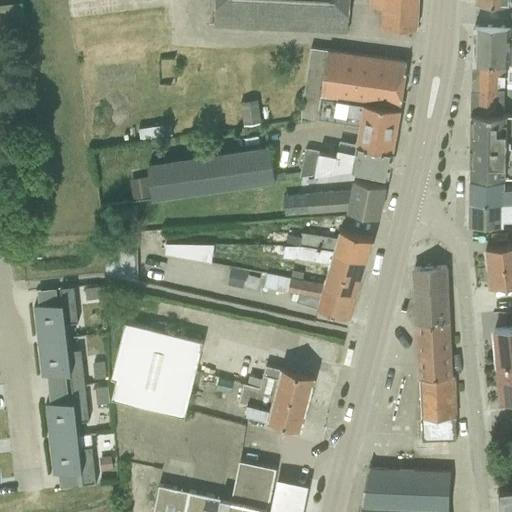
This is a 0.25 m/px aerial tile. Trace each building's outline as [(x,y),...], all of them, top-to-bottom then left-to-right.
[(215,0),(213,23),(347,31),(348,0),(215,0)] [(382,26),(411,28),(416,28),(417,0),(371,0),(371,6),(383,7),(382,26)] [(0,26),(23,24),(20,2),(0,4),(0,26)] [(511,26),(474,25),(472,63),(508,64),(511,64),(511,26)] [(295,57),(308,57),(308,43),(296,43),(295,57)] [(299,117),(303,118),(317,120),(320,96),(327,49),(310,46),(299,117)] [(327,49),(320,96),(400,108),(407,60),(345,51),(327,49)] [(511,64),(508,64),(472,63),(472,87),(511,87),(511,64)] [(511,87),(472,87),(471,110),(503,111),(504,102),(511,102),(511,87)] [(242,96),(226,97),(228,122),(244,121),(242,96)] [(396,132),(400,108),(349,101),(348,114),(361,116),(359,126),(359,128),(395,135),(396,132)] [(511,110),(503,111),(471,110),(470,173),(511,173),(511,110)] [(153,118),(125,125),(128,138),(156,131),(153,118)] [(299,176),(303,176),(356,168),(388,174),(392,149),(395,135),(359,128),(355,149),(340,147),(339,153),(304,146),(299,176)] [(162,162),(150,164),(156,198),(277,179),(272,145),(162,162)] [(505,178),(470,177),(470,199),(511,200),(511,185),(505,185),(505,178)] [(351,208),(360,210),(380,214),(386,186),(357,180),(355,189),(309,192),(310,210),(351,208)] [(511,200),(470,199),(469,223),(503,224),(503,218),(511,218),(511,200)] [(138,204),(114,205),(115,226),(139,225),(138,204)] [(32,220),(17,222),(19,236),(33,235),(32,220)] [(333,250),(366,260),(373,238),(339,229),(336,237),(301,232),(300,236),(287,234),(285,245),(333,250)] [(136,231),(105,234),(105,274),(137,281),(136,231)] [(324,283),(356,294),(366,260),(333,250),(285,245),(259,244),(259,253),(283,254),(283,256),(330,263),(324,283)] [(511,244),(485,247),(487,267),(511,264),(511,244)] [(511,264),(487,267),(489,287),(511,284),(511,264)] [(451,375),(445,265),(413,267),(419,378),(451,375)] [(349,316),(356,294),(324,283),(259,271),(256,282),(264,284),(264,286),(293,292),(291,299),(349,316)] [(240,285),(224,281),(220,299),(236,302),(240,285)] [(87,299),(102,296),(102,293),(106,293),(105,287),(101,287),(101,285),(85,288),(87,299)] [(34,305),(38,340),(67,336),(66,323),(78,322),(74,286),(60,287),(61,302),(57,302),(39,304),(34,305)] [(56,288),(37,290),(39,304),(57,302),(56,288)] [(202,340),(125,321),(111,378),(116,379),(111,398),(184,416),(202,340)] [(511,326),(494,329),(497,365),(511,363),(511,326)] [(69,372),(70,386),(85,384),(81,348),(69,350),(67,336),(38,340),(42,375),(47,374),(65,372),(69,372)] [(104,361),(92,362),(94,378),(106,377),(104,361)] [(511,363),(497,365),(501,400),(511,399),(511,363)] [(259,389),(307,401),(313,377),(265,364),(260,386),(259,389)] [(47,374),(48,389),(67,386),(65,372),(47,374)] [(451,375),(419,378),(422,441),(456,439),(453,375),(451,375)] [(215,388),(230,392),(233,381),(218,377),(215,388)] [(307,401),(259,389),(260,386),(243,382),(238,401),(247,403),(244,413),(300,427),(307,401)] [(45,403),(49,438),(83,434),(81,421),(89,420),(85,384),(70,386),(72,400),(69,400),(50,402),(45,403)] [(67,386),(48,389),(50,402),(69,400),(67,386)] [(98,403),(109,402),(107,386),(96,387),(98,403)] [(82,484),(96,483),(92,446),(84,447),(83,434),(49,438),(53,474),(58,473),(77,471),(80,470),(82,484)] [(158,484),(152,511),(265,511),(275,467),(239,459),(231,499),(158,484)] [(448,511),(450,470),(369,465),(358,511),(448,511)] [(77,471),(58,473),(60,487),(78,485),(77,471)] [(302,511),(308,482),(277,476),(269,511),(302,511)] [(511,511),(511,489),(498,491),(500,511),(511,511)]
